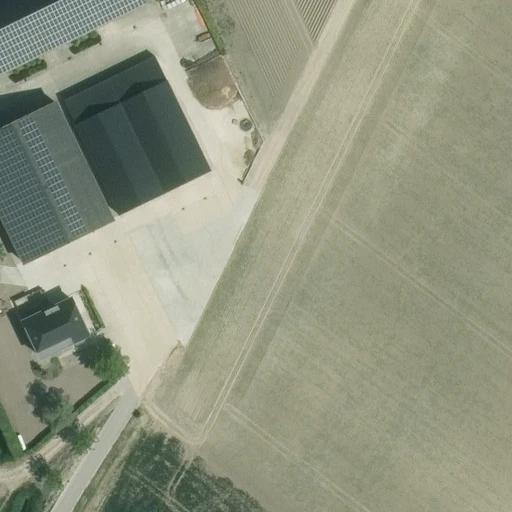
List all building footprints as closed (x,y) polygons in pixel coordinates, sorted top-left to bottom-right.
[(0,0),(0,75),(150,2),(149,0),(0,0)] [(118,215),(205,173),(210,170),(154,56),(63,101),(75,125),(118,215)] [(0,132),(0,217),(22,262),(46,249),(114,217),(105,199),(60,104),(0,132)] [(180,244),(207,236),(204,225),(176,234),(180,244)] [(35,287),(56,275),(52,269),(31,281),(35,287)] [(70,298),(23,321),(40,357),(70,342),(74,345),(83,341),(83,336),(87,334),(70,298)] [(89,376),(99,368),(90,358),(80,367),(89,376)]
